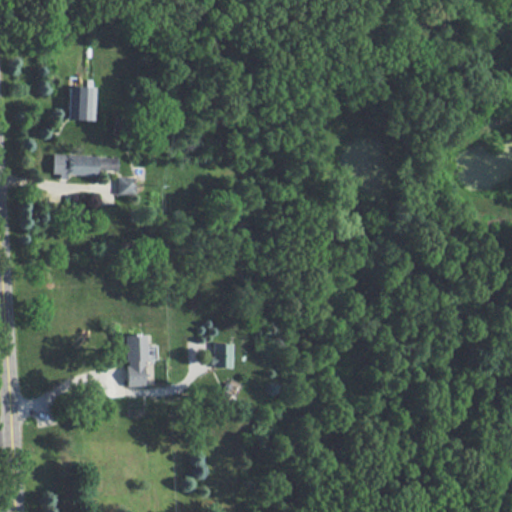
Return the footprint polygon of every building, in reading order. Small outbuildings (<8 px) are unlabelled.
[(92,85),(66,85),(65,118),(91,119),(92,85)] [(94,175),(94,168),(115,169),(115,156),(50,153),(49,172),(56,172),(56,173),(94,175)] [(115,193),(132,193),(133,176),(115,175),(115,193)] [(142,385),(142,358),(155,358),(155,344),(143,345),(143,333),(122,334),(123,360),(124,360),(125,385),(142,385)] [(230,366),(230,342),(211,342),(210,366),(230,366)]
